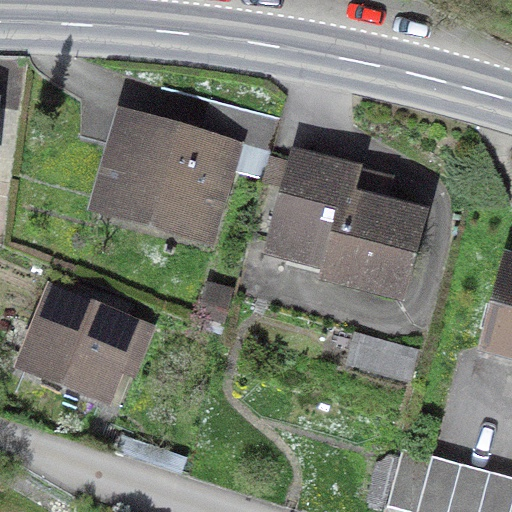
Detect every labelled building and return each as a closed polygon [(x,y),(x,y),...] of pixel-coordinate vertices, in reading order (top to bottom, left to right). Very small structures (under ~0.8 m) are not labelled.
[(115,122),(91,205),(194,236),(219,153),(115,122)] [(317,169),(292,252),(344,267),(362,208),(369,184),(317,169)] [(344,267),(339,284),(396,301),(419,225),(362,208),(344,267)] [(511,282),(488,371),(511,377),(511,282)] [(42,299),(16,364),(92,393),(117,329),(42,299)] [(420,511),(460,511),(471,469),(400,451),(387,503),(420,511)] [(511,511),(511,480),(471,469),(460,511),(511,511)]
